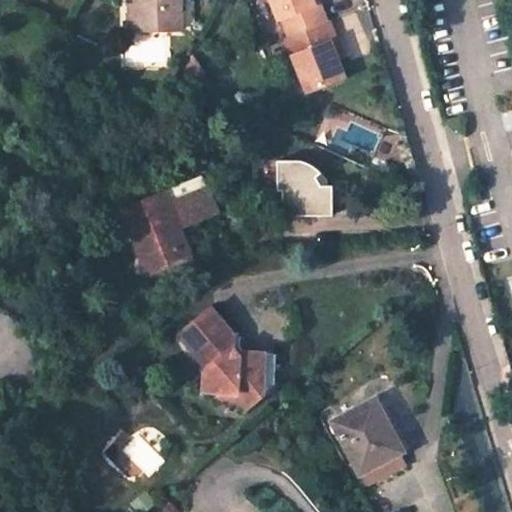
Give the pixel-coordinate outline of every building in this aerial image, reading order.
[(182,27),(181,0),(138,0),(139,28),(182,27)] [(274,0),(281,16),(284,14),(291,33),(328,17),(319,0),(274,0)] [(284,36),(307,90),(344,74),(330,39),(336,37),(328,17),(291,33),(284,36)] [(195,57),(182,81),(205,71),(195,57)] [(205,71),(182,81),(205,91),(205,71)] [(283,215),(332,215),(333,186),(328,186),(327,182),(326,178),(322,174),(319,171),(315,167),(310,164),(305,162),(301,160),(277,160),(277,190),(282,191),(283,215)] [(163,194),(124,208),(150,273),(188,258),(176,228),(216,212),(202,175),(162,191),(163,194)] [(62,217),(54,210),(44,221),(53,229),(62,217)] [(233,334),(210,307),(180,334),(208,368),(203,371),(203,391),(239,393),(251,406),(276,384),(276,365),(242,364),(232,353),(233,334)] [(276,365),(276,353),(242,351),(242,364),(276,365)] [(379,403),(376,397),(352,411),(356,416),(379,403)] [(352,411),(334,421),(363,474),(400,453),(405,451),(379,403),(356,416),(352,411)] [(363,474),(370,486),(407,465),(400,453),(363,474)] [(206,472),(177,499),(183,506),(213,479),(206,472)]
